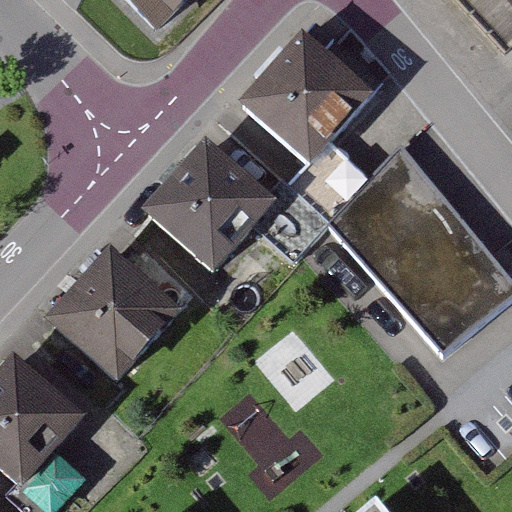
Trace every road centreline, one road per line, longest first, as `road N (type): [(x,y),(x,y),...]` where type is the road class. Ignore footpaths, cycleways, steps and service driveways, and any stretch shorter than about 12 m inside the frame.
road 1 (residential): [(362,0),(511,179)]
road 2 (residential): [(294,0),(139,154)]
road 3 (residential): [(139,154),(2,0)]
road 4 (residential): [(139,154),(0,292)]
